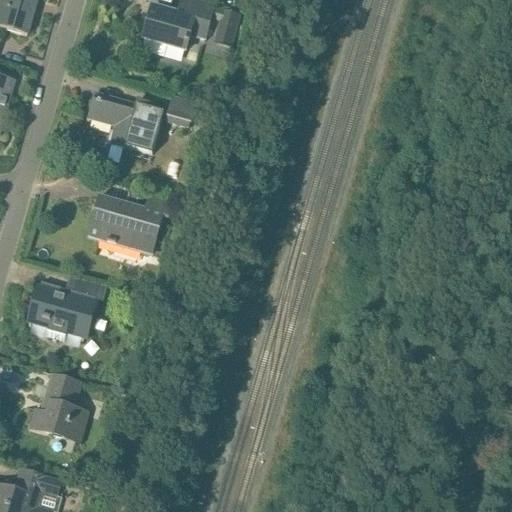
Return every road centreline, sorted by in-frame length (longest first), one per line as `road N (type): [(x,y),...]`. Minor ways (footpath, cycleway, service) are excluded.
road 1 (track): [(372,511),(511,57)]
road 2 (residential): [(23,191),(75,0)]
